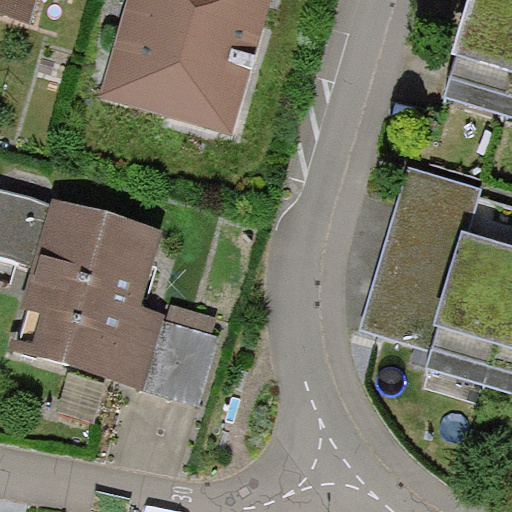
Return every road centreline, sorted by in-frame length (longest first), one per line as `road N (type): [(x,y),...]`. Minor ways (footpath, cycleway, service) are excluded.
road 1 (residential): [(377,0),(313,234),(303,307),(307,375),(336,463)]
road 2 (residential): [(336,463),(242,510),(147,510),(0,481)]
